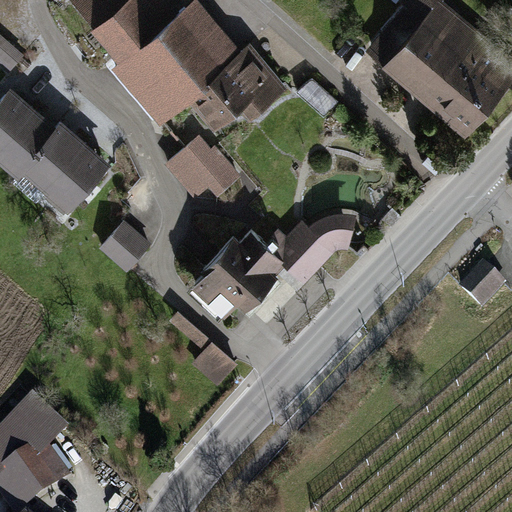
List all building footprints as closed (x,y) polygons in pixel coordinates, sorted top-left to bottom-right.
[(75,0),(100,28),(96,32),(124,64),(117,70),(155,114),(183,90),(209,120),(233,100),(244,113),(280,82),(251,49),(245,54),(200,2),(174,24),(153,0),(75,0)] [(400,0),(405,4),(366,49),(466,133),(511,78),(511,54),(447,0),(400,0)] [(22,55),(0,36),(0,56),(11,67),(22,55)] [(322,111),(338,99),(317,72),(301,84),(322,111)] [(53,131),(8,92),(0,100),(0,159),(18,175),(22,170),(65,207),(104,162),(60,124),(53,131)] [(199,134),(166,161),(193,194),(208,182),(216,192),(241,172),(220,147),(214,152),(199,134)] [(315,220),(310,225),(334,250),(340,246),(345,243),(352,243),(355,225),(358,212),(351,211),(345,211),(338,211),(329,213),(322,216),(315,220)] [(303,281),(334,250),(310,225),(303,218),(286,235),(279,227),(273,233),(274,235),(268,242),(253,226),(242,237),(236,231),(200,267),(204,270),(187,288),(215,316),(233,297),(246,309),(279,276),(276,273),(286,263),(289,267),(303,281)] [(145,244),(120,223),(99,248),(123,269),(145,244)] [(483,261),(459,286),(483,309),(507,283),(483,261)] [(183,304),(173,314),(201,343),(211,334),(183,304)] [(193,358),(219,383),(237,364),(211,339),(193,358)] [(0,472),(47,443),(61,429),(32,400),(0,432),(0,472)] [(47,443),(0,472),(0,474),(19,506),(67,476),(47,443)]
